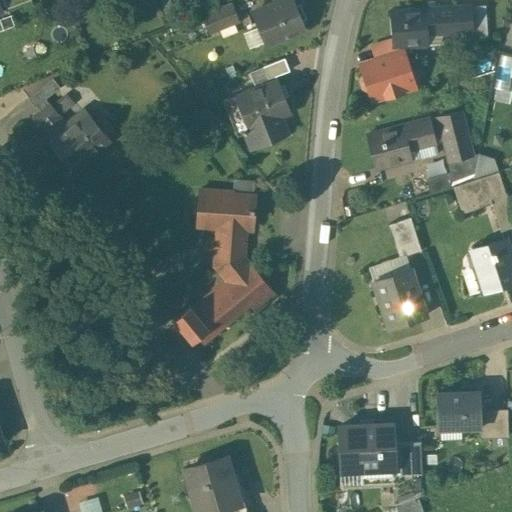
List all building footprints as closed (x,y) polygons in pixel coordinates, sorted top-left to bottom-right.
[(0,0),(0,9),(0,10),(26,0),(0,0)] [(292,0),(282,0),(252,12),(265,44),(304,28),(292,0)] [(231,4),(201,16),(208,33),(238,21),(231,4)] [(469,5),(454,6),(455,32),(471,31),(469,5)] [(454,6),(390,11),(392,39),(393,47),(427,44),(426,34),(455,32),(454,6)] [(392,39),(371,46),(376,61),(394,55),(393,47),(392,39)] [(376,61),(363,65),(363,66),(366,74),(363,75),(361,80),(363,87),(367,89),(370,88),(373,97),(374,97),(401,88),(402,88),(397,73),(405,70),(406,69),(401,54),(400,53),(394,55),(376,61)] [(283,58),(249,72),(255,88),(275,80),(267,79),(274,76),(275,80),(274,76),(288,70),(283,58)] [(52,78),(27,98),(34,107),(60,87),(52,78)] [(255,88),(235,96),(242,114),(247,128),(254,145),(273,138),(267,121),(274,118),(274,117),(289,111),(276,79),(275,80),(255,88)] [(235,96),(228,99),(227,98),(223,99),(230,117),(238,114),(238,115),(242,114),(235,96)] [(83,109),(64,124),(56,114),(56,113),(49,104),(32,118),(40,127),(42,126),(53,140),(48,143),(70,171),(107,140),(83,109)] [(460,110),(436,116),(447,162),(471,156),(471,154),(460,110)] [(429,118),(367,134),(376,169),(409,160),(406,150),(435,142),(429,118)] [(471,156),(447,162),(450,173),(427,179),(431,193),(452,186),(473,179),(478,153),(477,153),(471,154),(471,156)] [(473,179),(452,186),(461,213),(475,208),(474,204),(490,199),(489,198),(505,193),(497,171),(473,179)] [(254,198),(233,196),(233,191),(198,189),(196,224),(217,225),(215,262),(226,275),(244,260),(242,256),(244,227),(252,227),(254,198)] [(511,215),(505,193),(489,198),(490,199),(500,232),(511,227),(511,215)] [(409,217),(388,224),(391,235),(397,233),(404,255),(420,250),(409,217)] [(511,261),(504,237),(471,249),(484,290),(511,280),(511,261)] [(228,279),(198,304),(196,302),(191,306),(189,305),(172,319),(191,340),(197,335),(203,343),(204,342),(203,342),(248,304),(255,312),(276,294),(246,258),(244,260),(226,275),(228,279)] [(409,267),(372,280),(388,327),(425,315),(409,267)] [(461,391),(435,393),(437,428),(439,428),(438,426),(460,425),(460,427),(479,426),(477,391),(476,391),(476,392),(461,393),(461,391)] [(506,408),(489,409),(490,437),(507,436),(506,408)] [(391,423),(338,425),(340,470),(393,468),(391,423)] [(226,456),(183,469),(195,511),(207,511),(220,508),(240,502),(239,501),(238,501),(230,475),(231,475),(226,456)] [(421,470),(392,472),(393,504),(417,496),(422,494),(421,470)] [(84,511),(102,511),(98,495),(81,499),(84,511)] [(422,511),(417,496),(394,504),(396,511),(422,511)] [(240,502),(220,508),(220,511),(246,511),(243,500),(239,501),(240,502)]
